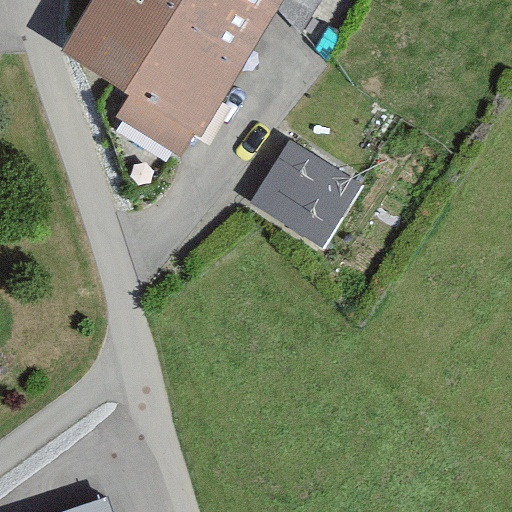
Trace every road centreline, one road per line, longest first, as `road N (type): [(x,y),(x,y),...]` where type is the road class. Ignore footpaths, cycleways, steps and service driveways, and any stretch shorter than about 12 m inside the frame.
road 1 (residential): [(140,373),(53,26),(56,0)]
road 2 (residential): [(140,373),(0,462)]
road 3 (residential): [(185,511),(140,373)]
